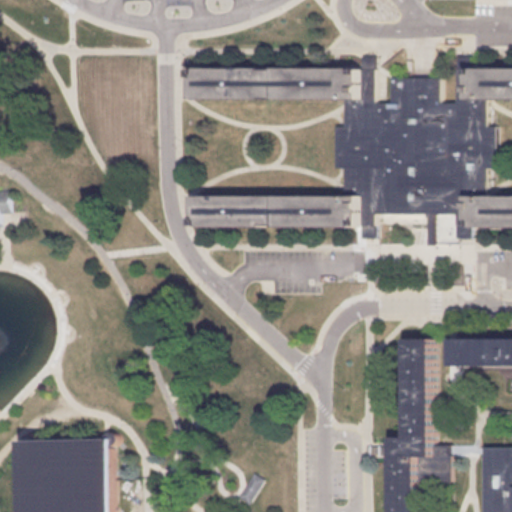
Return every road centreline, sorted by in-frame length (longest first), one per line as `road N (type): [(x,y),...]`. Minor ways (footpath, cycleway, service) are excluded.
road 1 (residential): [(323,511),(322,373),(333,331),(371,305),(511,306)]
road 2 (residential): [(415,22),(404,0),(345,11),(359,26),(415,22)]
